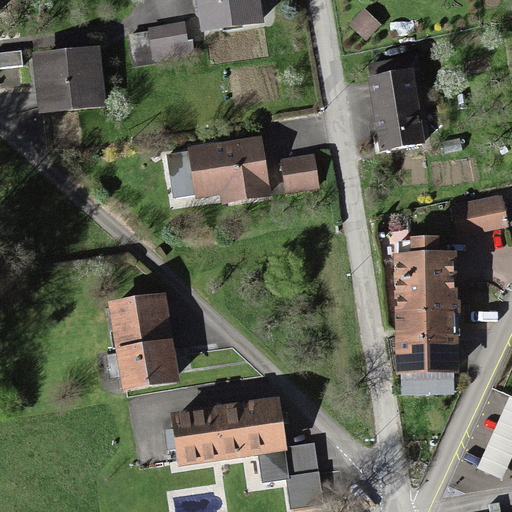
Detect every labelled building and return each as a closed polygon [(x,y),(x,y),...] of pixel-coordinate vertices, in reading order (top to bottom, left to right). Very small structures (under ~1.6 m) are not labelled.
[(253,0),(192,0),(196,31),(257,23),(253,0)] [(88,53),(29,61),(36,115),(95,107),(88,53)] [(409,75),(362,82),(371,149),(418,143),(409,75)] [(256,144),(182,154),(188,197),(216,194),(218,206),(264,200),(256,144)] [(309,158),(276,161),(278,192),(311,190),(309,158)] [(495,206),(450,211),(453,242),(499,237),(495,206)] [(403,258),(386,259),(391,376),(452,373),(446,256),(430,257),(429,244),(402,245),(403,258)] [(157,303),(103,308),(111,394),(165,389),(157,303)] [(268,406),(207,413),(213,460),(274,452),(268,406)]
